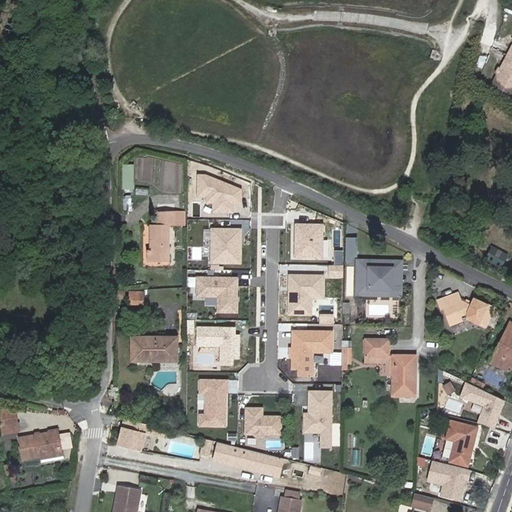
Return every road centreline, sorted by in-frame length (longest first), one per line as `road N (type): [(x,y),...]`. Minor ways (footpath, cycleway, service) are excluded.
road 1 (residential): [(109,132),(111,366),(86,403)]
road 2 (residential): [(511,287),(287,179)]
road 3 (residential): [(287,179),(274,226),(272,382)]
road 4 (residential): [(287,179),(217,147),(109,132)]
road 5 (residential): [(75,0),(109,132)]
